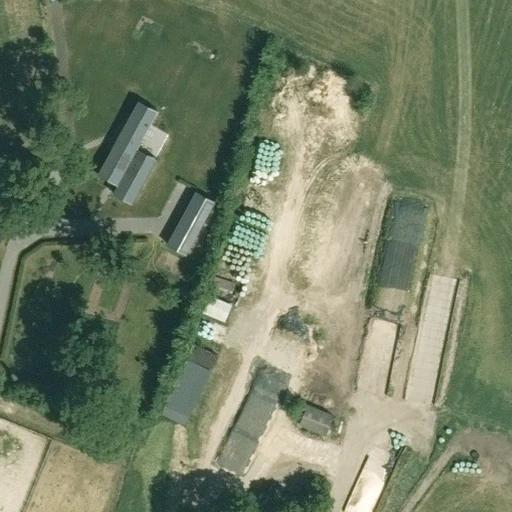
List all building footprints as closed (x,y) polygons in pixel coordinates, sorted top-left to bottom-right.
[(112,83),(96,84),(99,126),(115,125),(112,83)] [(142,99),(101,173),(121,184),(116,192),(135,203),(160,158),(141,147),(162,110),(142,99)] [(200,191),(192,205),(211,215),(218,201),(200,191)] [(296,216),(249,205),(240,243),(262,249),(257,268),(288,275),(297,236),(291,235),(296,216)] [(66,223),(66,236),(95,235),(95,222),(66,223)] [(178,230),(170,244),(188,254),(196,240),(178,230)] [(253,288),(247,304),(261,310),(268,294),(253,288)] [(216,296),(210,314),(235,322),(240,303),(216,296)] [(202,342),(197,355),(221,365),(226,352),(202,342)] [(326,436),(335,415),(308,403),(299,424),(326,436)] [(228,430),(239,441),(257,422),(246,411),(228,430)] [(48,511),(73,437),(0,413),(0,511),(48,511)]
